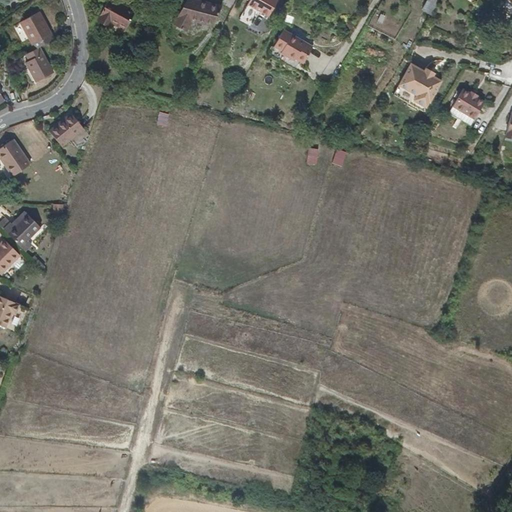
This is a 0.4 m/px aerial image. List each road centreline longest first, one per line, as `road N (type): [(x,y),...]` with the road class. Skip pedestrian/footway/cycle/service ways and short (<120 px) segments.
road 1 (track): [(162,324),(116,511)]
road 2 (residential): [(74,0),(84,47),(72,86),(0,124)]
